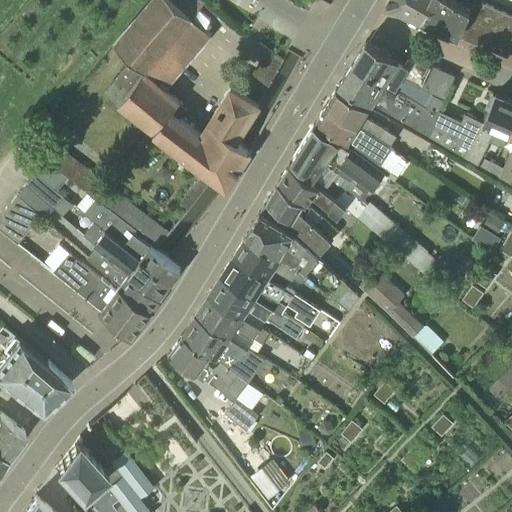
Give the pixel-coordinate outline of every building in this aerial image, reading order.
[(146,72),(119,104),(205,171),(213,176),(227,187),(252,149),(238,139),(261,103),(230,84),(207,119),(208,120),(203,129),(183,114),(187,108),(179,101),(182,98),(169,86),(213,36),(226,21),(202,0),(152,0),(115,44),(130,57),(130,58),(146,72)] [(511,12),(483,0),(463,0),(462,2),(459,0),(390,0),(391,3),(391,4),(421,18),(507,55),(511,52),(511,12)] [(367,39),(353,61),(386,82),(390,75),(422,88),(432,65),(409,55),(404,63),(367,39)] [(353,61),(340,82),(372,103),(373,101),(404,120),(430,135),(441,112),(440,112),(446,98),(456,75),(444,70),(434,93),(428,106),(386,82),(353,61)] [(422,88),(434,93),(444,70),(432,65),(422,88)] [(398,135),(397,134),(365,115),(370,107),(337,87),(327,103),(358,125),(358,124),(370,131),(371,130),(379,135),(378,136),(391,145),(398,135)] [(478,163),(489,139),(495,128),(507,133),(511,122),(511,99),(496,93),(496,95),(493,93),(489,102),(492,103),(484,121),(468,157),(478,163)] [(327,103),(317,118),(349,140),(383,166),(396,148),(391,145),(378,136),(379,135),(371,130),(370,131),(358,124),(358,125),(327,103)] [(430,135),(468,157),(484,121),(465,112),(461,121),(441,112),(430,135)] [(315,121),(304,139),(293,156),(326,181),(338,166),(371,190),(384,172),(315,121)] [(511,135),(511,149),(504,166),(500,175),(511,182),(511,181),(511,122),(507,133),(511,135)] [(291,161),(279,181),(306,203),(313,195),(337,214),(345,204),(336,198),(335,199),(291,161)] [(504,166),(494,161),(490,170),(500,175),(504,166)] [(181,201),(189,207),(213,176),(205,171),(199,178),(181,201)] [(279,181),(267,199),(292,217),(290,221),(322,251),(333,240),(306,216),(312,207),(306,203),(279,181)] [(426,272),(432,264),(364,207),(367,204),(346,186),(336,198),(345,204),(426,272)] [(17,193),(0,215),(0,225),(21,243),(43,216),(17,193)] [(85,212),(97,221),(171,281),(181,268),(154,247),(157,244),(96,197),(85,212)] [(248,232),(309,272),(313,274),(349,310),(360,295),(301,237),(289,229),(290,227),(265,204),(260,212),(248,232)] [(483,227),(498,236),(507,221),(493,212),(483,227)] [(160,297),(171,281),(97,221),(86,234),(99,245),(104,249),(102,252),(122,268),(124,265),(160,297)] [(286,286),(293,274),(303,281),(309,272),(248,232),(235,252),(286,286)] [(511,254),(511,253),(511,240),(508,238),(501,248),(511,254)] [(133,335),(151,310),(122,285),(117,290),(57,241),(42,260),(133,335)] [(122,285),(151,310),(160,297),(124,265),(122,268),(102,252),(104,249),(99,245),(89,256),(122,285)] [(286,286),(235,252),(223,272),(282,311),(287,303),(288,303),(289,303),(313,319),(320,308),(286,286)] [(487,286),(496,273),(487,266),(477,279),(487,286)] [(431,352),(444,340),(425,322),(423,324),(399,300),(405,293),(375,267),(359,285),(388,311),(431,352)] [(266,317),(276,323),(296,336),(303,326),(282,311),(223,272),(210,292),(261,325),(266,317)] [(474,304),(483,291),(473,284),(464,297),(474,304)] [(210,292),(197,312),(230,335),(236,325),(263,343),(270,332),(261,325),(210,292)] [(216,356),(241,375),(256,353),(230,335),(197,312),(185,331),(216,356)] [(241,375),(216,356),(185,331),(170,351),(225,392),(224,393),(234,400),(225,411),(248,429),(260,413),(237,396),(248,381),(241,375)] [(72,381),(15,333),(6,345),(11,348),(8,354),(6,352),(4,354),(3,354),(1,355),(0,355),(0,376),(41,409),(42,408),(72,381)] [(71,352),(86,364),(94,355),(79,342),(71,352)] [(312,358),(315,353),(307,348),(304,353),(312,358)] [(385,401),(395,388),(386,381),(375,393),(385,401)] [(0,446),(7,453),(25,430),(0,411),(0,446)] [(442,433),(453,421),(444,413),(433,425),(442,433)] [(332,421),(324,420),(319,426),(322,434),(331,435),(335,428),(332,421)] [(352,440),(362,427),(353,420),(343,432),(352,440)] [(317,446),(312,430),(300,434),(305,450),(317,446)] [(56,467),(82,495),(97,511),(114,511),(117,510),(112,503),(118,498),(125,507),(153,484),(125,447),(111,458),(116,465),(107,472),(77,439),(56,467)] [(420,457),(411,449),(403,458),(412,466),(420,457)] [(325,465),(333,456),(327,451),(319,460),(325,465)] [(55,511),(37,494),(26,509),(28,511),(55,511)] [(309,511),(310,511),(321,511),(323,510),(316,503),(309,511)]
